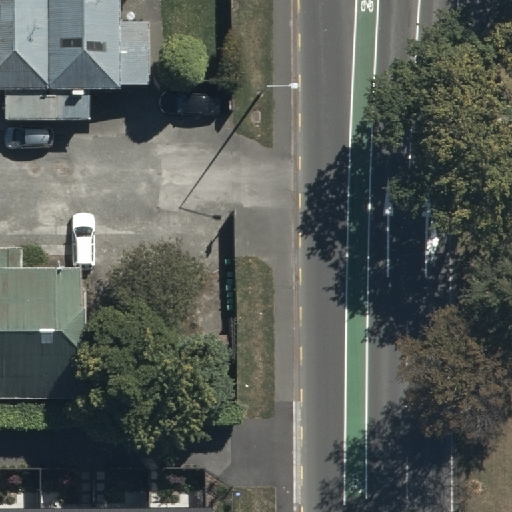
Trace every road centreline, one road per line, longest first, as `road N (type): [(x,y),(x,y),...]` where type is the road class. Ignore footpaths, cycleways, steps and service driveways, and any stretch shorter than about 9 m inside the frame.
road 1 (primary): [(412,511),(417,0)]
road 2 (primary): [(325,511),(323,0)]
